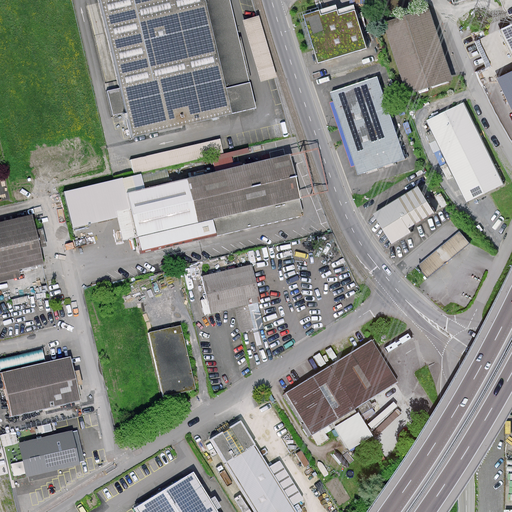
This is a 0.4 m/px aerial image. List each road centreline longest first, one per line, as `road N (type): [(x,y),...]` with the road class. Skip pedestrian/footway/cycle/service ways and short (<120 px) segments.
road 1 (unclassified): [(118,466),(398,291)]
road 2 (tertiary): [(271,0),(344,212),(398,291)]
road 3 (unclassified): [(118,466),(47,203)]
road 4 (motorway): [(511,305),(388,511)]
road 5 (motorway): [(426,511),(511,373)]
